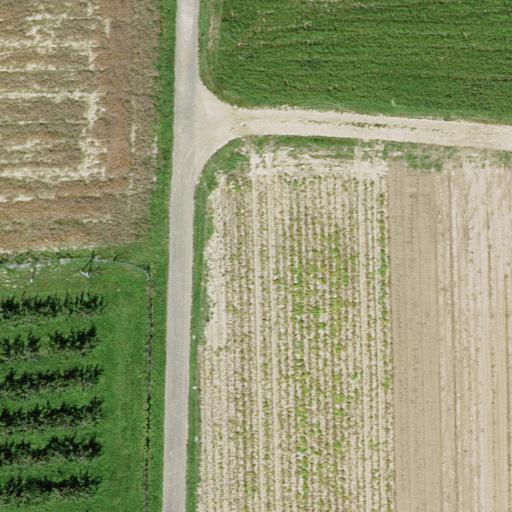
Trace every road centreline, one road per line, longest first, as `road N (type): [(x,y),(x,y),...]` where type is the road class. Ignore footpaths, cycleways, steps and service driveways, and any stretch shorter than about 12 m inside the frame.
road 1 (track): [(199,0),(178,511)]
road 2 (track): [(511,114),(195,93)]
